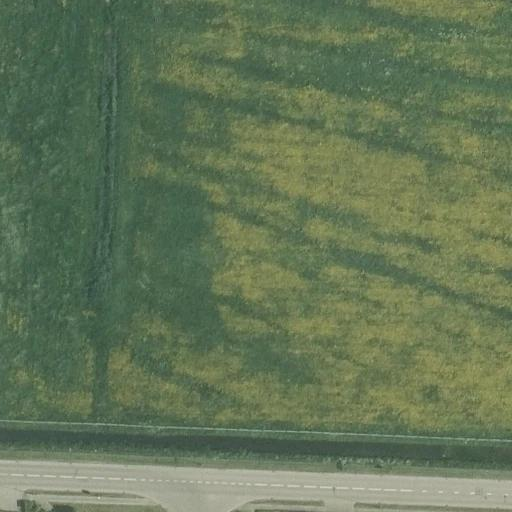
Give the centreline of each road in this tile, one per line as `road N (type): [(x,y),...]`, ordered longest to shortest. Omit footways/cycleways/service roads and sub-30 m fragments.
road 1 (unclassified): [(511,497),(196,484)]
road 2 (unclassified): [(196,484),(0,476)]
